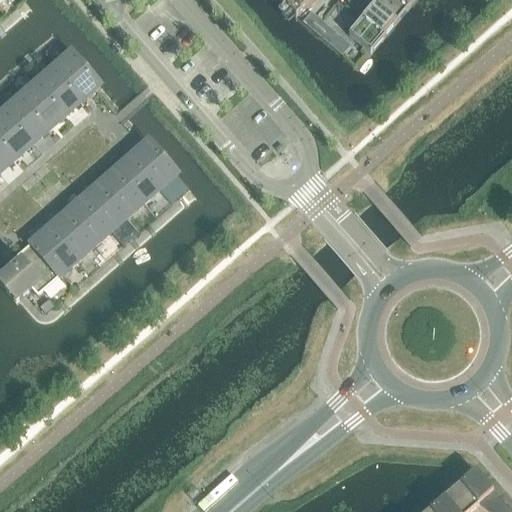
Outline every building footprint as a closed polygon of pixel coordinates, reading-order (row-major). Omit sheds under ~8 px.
[(277,0),(285,8),(278,13),(285,22),(292,16),(296,20),(318,0),(266,0),(267,1),(267,0),(277,0)] [(380,0),(375,7),(397,25),(417,0),(380,0)] [(363,20),(349,38),(362,49),(370,56),(397,25),(375,7),(369,2),(357,15),(363,20)] [(318,39),(327,29),(310,15),(302,25),(318,39)] [(72,56),(54,71),(82,104),(100,89),(72,56)] [(54,71),(38,85),(66,118),(82,104),(54,71)] [(38,85),(21,100),(50,132),(66,118),(38,85)] [(21,100),(5,114),(34,147),(50,132),(21,100)] [(5,114),(0,118),(0,141),(17,161),(34,147),(5,114)] [(0,141),(0,175),(0,176),(17,161),(0,141)] [(149,144),(131,160),(160,193),(178,177),(149,144)] [(131,160),(115,174),(143,207),(160,193),(131,160)] [(115,174),(98,188),(127,221),(143,207),(115,174)] [(98,188),(82,203),(111,235),(127,221),(98,188)] [(82,203),(66,217),(95,250),(111,235),(82,203)] [(66,217),(49,232),(77,265),(95,250),(66,217)] [(49,232),(31,247),(60,280),(77,265),(49,232)] [(15,273),(32,292),(38,299),(60,280),(31,247),(9,266),(15,273)] [(32,292),(15,273),(0,286),(16,306),(32,292)] [(54,309),(49,302),(39,310),(45,317),(54,309)] [(471,476),(445,499),(455,511),(472,511),(484,502),(490,509),(500,501),(475,472),(471,476)] [(455,511),(445,499),(429,511),(455,511)]
